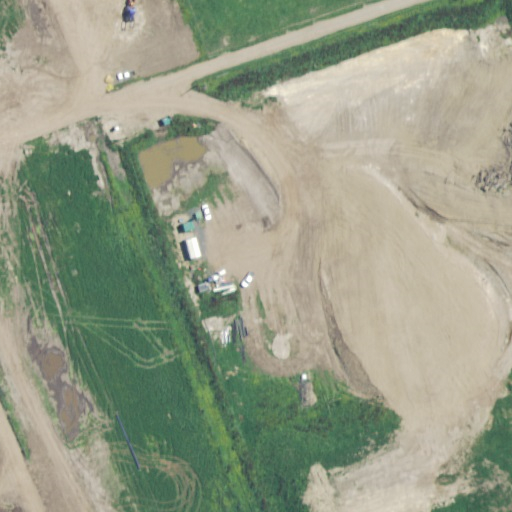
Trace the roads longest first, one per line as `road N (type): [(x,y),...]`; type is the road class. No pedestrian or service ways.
road 1 (secondary): [(0,137),(148,511)]
road 2 (secondary): [(85,511),(0,299)]
